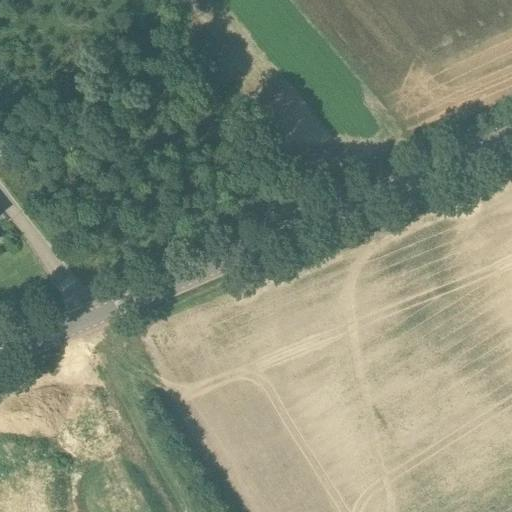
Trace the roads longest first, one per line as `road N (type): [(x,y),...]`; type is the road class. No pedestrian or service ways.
road 1 (tertiary): [(86,318),(511,136)]
road 2 (track): [(182,511),(73,324)]
road 3 (unclassified): [(86,318),(0,187)]
